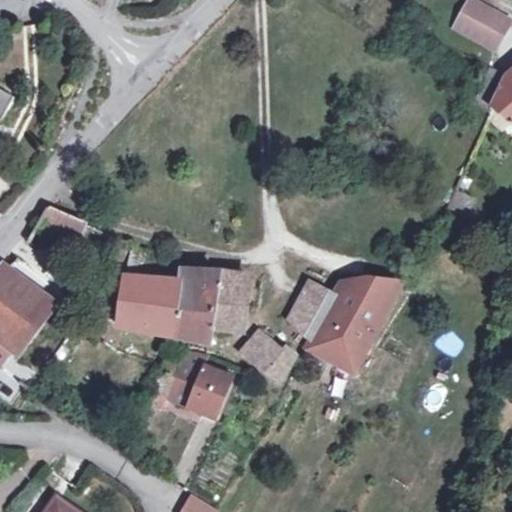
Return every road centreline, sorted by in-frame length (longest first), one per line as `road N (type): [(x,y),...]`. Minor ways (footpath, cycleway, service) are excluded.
road 1 (residential): [(0,238),(148,75)]
road 2 (residential): [(158,511),(146,488),(64,436),(0,432)]
